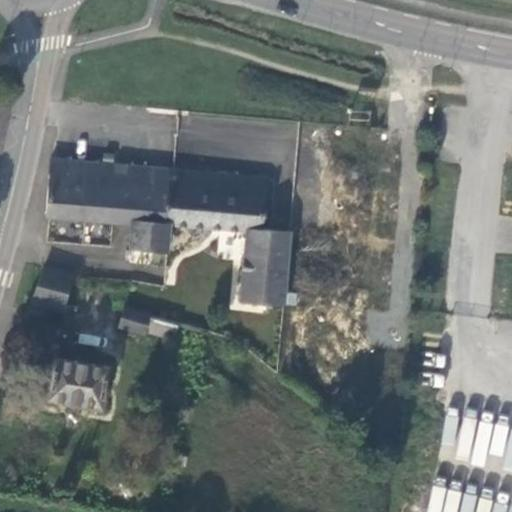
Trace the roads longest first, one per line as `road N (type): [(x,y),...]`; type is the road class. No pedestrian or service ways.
road 1 (residential): [(413,34),(396,330)]
road 2 (secondary): [(47,1),(46,48),(0,243)]
road 3 (residential): [(0,246),(161,262)]
road 4 (secondary): [(290,0),(413,34)]
